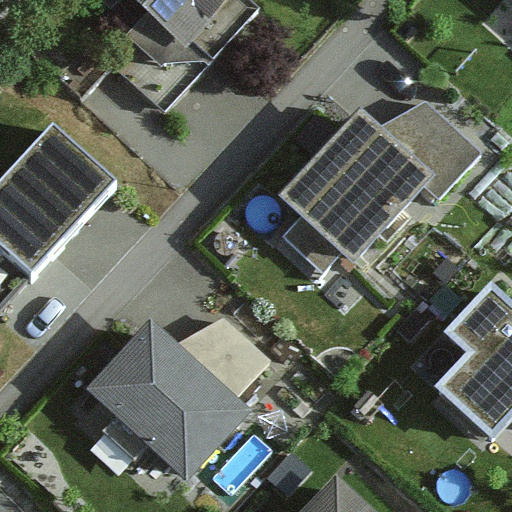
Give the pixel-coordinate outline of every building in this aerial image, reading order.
[(244,0),(98,0),(179,73),(244,0)] [(353,151),(330,129),(248,210),(317,278),(394,201),(410,217),(459,168),(406,115),(353,151)] [(117,195),(53,134),(0,190),(0,252),(33,284),(117,195)] [(489,441),(511,415),(511,316),(493,299),(450,345),(474,367),(443,400),(489,441)] [(146,338),(79,404),(168,493),(235,426),(215,406),(253,368),(216,330),(167,358),(146,338)] [(391,511),(346,465),(296,511),(391,511)]
